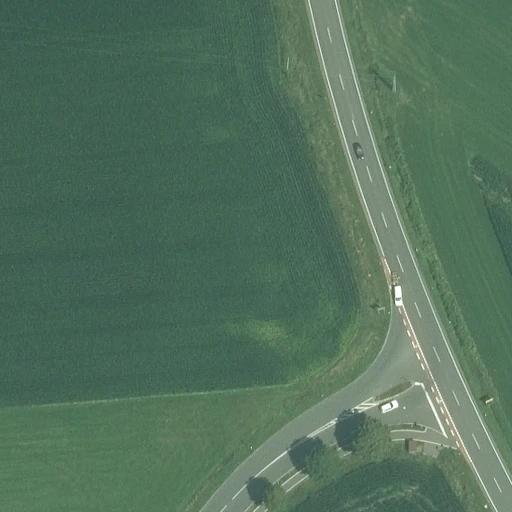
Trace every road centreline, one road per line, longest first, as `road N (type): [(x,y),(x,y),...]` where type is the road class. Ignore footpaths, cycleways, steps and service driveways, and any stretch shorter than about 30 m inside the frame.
road 1 (secondary): [(441,371),(355,124),(324,0)]
road 2 (secondary): [(223,511),(310,437),(441,371)]
road 3 (secondary): [(441,371),(510,511)]
